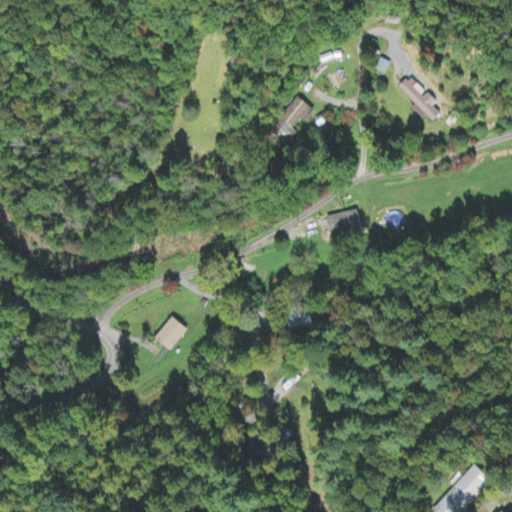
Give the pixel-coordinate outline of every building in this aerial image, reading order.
[(438,102),(431,94),(425,99),(409,81),(401,89),(418,107),(417,108),(433,126),(443,118),(433,107),(438,102)] [(279,130),(294,138),(302,121),(308,124),(316,110),(295,99),(279,130)] [(327,219),(332,237),(363,229),(359,211),(327,219)] [(174,352),(190,330),(174,318),(158,341),(174,352)] [(432,511),(462,511),(491,482),(476,467),(432,511)]
